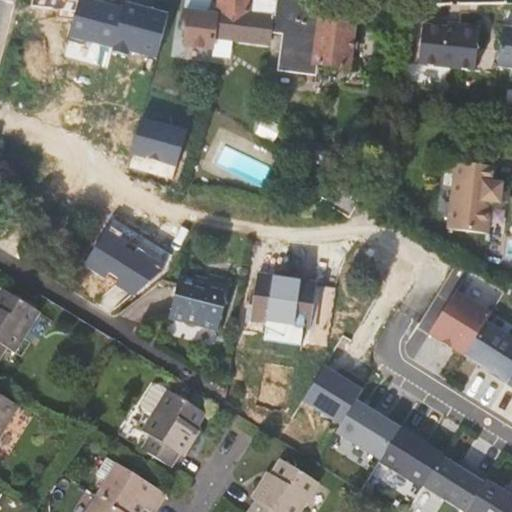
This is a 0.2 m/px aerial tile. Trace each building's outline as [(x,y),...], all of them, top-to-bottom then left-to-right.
[(117,0),(69,0),(68,9),(115,16),(117,0)] [(164,0),(117,0),(115,16),(160,22),(164,0)] [(214,38),(264,45),(267,20),(247,17),(248,0),(230,0),(230,8),(219,6),(217,19),(214,38)] [(41,1),(19,43),(74,71),(96,30),(41,1)] [(319,20),(320,7),(278,2),(276,21),(272,20),(267,20),(264,45),(266,45),(268,32),(279,34),(275,71),(311,75),(312,63),(319,20)] [(213,52),(214,38),(217,19),(185,15),(183,32),(187,33),(186,49),(213,52)] [(345,67),(351,23),(319,20),(312,63),(345,67)] [(447,28),(423,25),(418,64),(475,71),(480,27),(459,25),(458,29),(447,28)] [(511,27),(504,26),(498,67),(511,68),(511,27)] [(12,100),(24,103),(12,152),(45,160),(68,63),(23,52),(12,100)] [(496,164),(457,159),(448,227),(489,232),(492,200),(500,201),(503,179),(495,178),(496,164)] [(326,346),(333,289),(255,278),(250,321),(306,329),(305,344),(326,346)] [(193,283),(178,279),(173,288),(167,319),(216,332),(228,284),(206,279),(204,290),(192,287),(193,283)] [(39,314),(1,290),(0,292),(0,357),(5,349),(14,355),(39,314)] [(487,320),(491,314),(455,292),(429,334),(465,356),(487,320)] [(511,335),(487,320),(465,356),(507,383),(511,375),(511,335)] [(344,422),(364,387),(330,367),(309,401),(344,422)] [(199,440),(196,437),(209,417),(162,388),(156,389),(143,408),(145,413),(146,415),(154,420),(145,433),(153,439),(146,451),(176,471),(185,458),(186,459),(199,440)] [(0,439),(18,409),(0,397),(0,439)] [(381,460),(400,429),(356,402),(344,422),(337,433),(381,460)] [(416,433),(403,425),(400,429),(381,460),(380,462),(422,488),(423,486),(441,457),(443,455),(425,444),(414,437),(416,433)] [(428,440),(416,433),(414,437),(425,444),(428,440)] [(441,457),(423,486),(464,511),(466,511),(486,481),(488,478),(474,469),(470,475),(458,468),(441,457)] [(253,511),(304,511),(320,485),(283,462),(271,482),(267,480),(254,502),(258,504),(253,511)] [(462,462),(458,468),(470,475),(474,469),(462,462)] [(101,500),(120,511),(160,511),(168,498),(120,468),(101,500)] [(466,511),(511,511),(511,496),(486,481),(466,511)] [(120,511),(101,500),(92,511),(120,511)]
